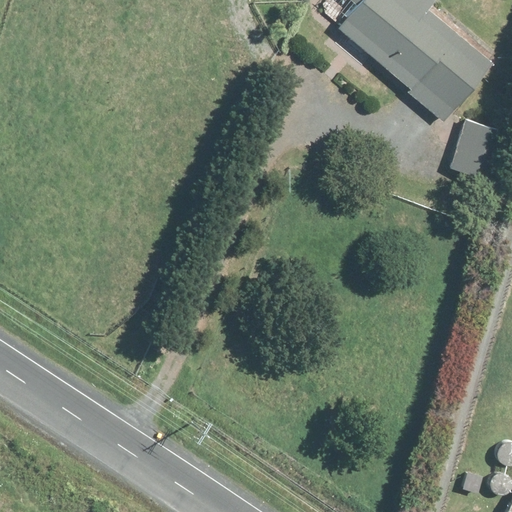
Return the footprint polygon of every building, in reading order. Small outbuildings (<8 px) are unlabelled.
[(344,0),(331,16),(435,104),(480,51),(420,0),(344,0)] [(508,122),(456,107),(440,163),(492,178),(508,122)] [(500,499),(511,466),(511,439),(498,435),(478,491),(500,499)] [(480,469),(461,463),(455,484),(474,489),(480,469)] [(511,511),(511,489),(499,511),(511,511)]
